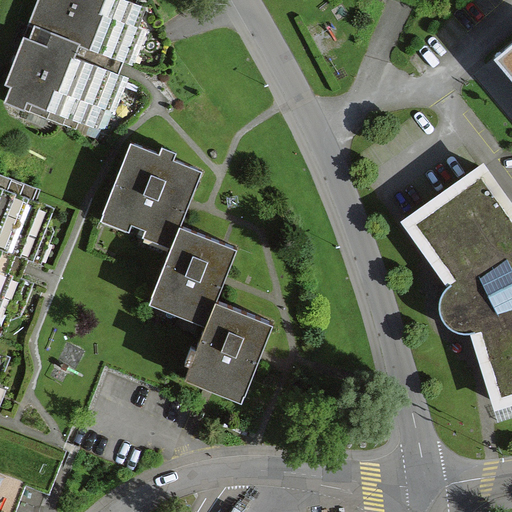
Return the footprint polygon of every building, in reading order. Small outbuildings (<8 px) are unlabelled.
[(37,23),(35,28),(124,66),(127,60),(134,63),(149,27),(142,24),(151,3),(143,0),(40,0),(32,21),(37,23)] [(121,73),(124,66),(35,28),(33,33),(29,31),(9,79),(15,82),(9,97),(94,133),(98,122),(107,126),(129,76),(121,73)] [(511,48),(498,61),(511,77),(511,48)] [(146,238),(175,249),(184,227),(188,217),(205,173),(175,161),(178,153),(164,148),(160,157),(134,147),(105,223),(131,233),(133,227),(148,233),(146,238)] [(0,337),(3,338),(7,328),(17,332),(38,280),(28,276),(35,260),(40,262),(43,254),(65,197),(0,171),(0,337)] [(474,331),(497,405),(511,400),(511,212),(482,172),(407,223),(453,279),(447,288),(446,303),(452,320),(463,329),(474,331)] [(153,305),(212,328),(223,301),(243,250),(184,227),(175,249),(153,305)] [(212,328),(192,378),(250,400),(280,323),(223,301),(212,328)] [(0,345),(3,338),(0,337),(0,384),(11,356),(0,351),(0,345)]
